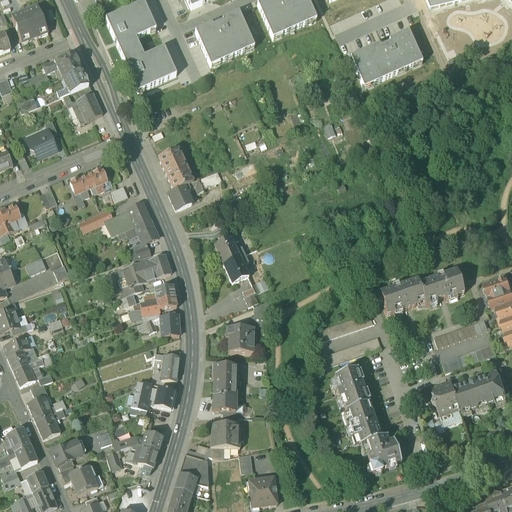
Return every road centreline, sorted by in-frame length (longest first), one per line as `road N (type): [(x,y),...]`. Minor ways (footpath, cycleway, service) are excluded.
road 1 (secondary): [(128,141),(183,275),(192,331),(185,408),(154,511)]
road 2 (residential): [(435,488),(389,353)]
road 3 (residential): [(128,141),(0,199)]
road 4 (residential): [(9,389),(66,511)]
